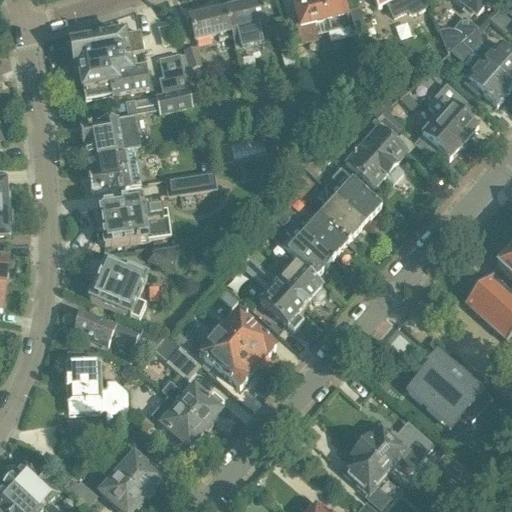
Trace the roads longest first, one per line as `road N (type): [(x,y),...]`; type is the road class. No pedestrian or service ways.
road 1 (residential): [(192,511),(511,155)]
road 2 (residential): [(30,29),(51,287),(39,353),(0,430)]
